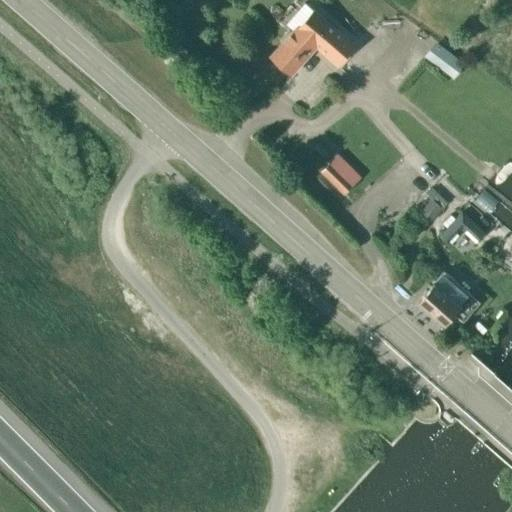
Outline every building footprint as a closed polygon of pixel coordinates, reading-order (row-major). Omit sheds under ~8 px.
[(337,63),(353,45),(314,11),(294,34),(292,32),(271,55),(291,73),(316,45),(337,63)] [(435,41),(425,54),(452,75),(462,62),(435,41)] [(361,181),(337,156),(320,171),(344,195),(361,181)] [(447,201),(432,188),(426,194),(431,199),(420,211),(430,220),(447,201)] [(463,209),(441,232),(447,238),(462,223),(478,238),(485,231),(463,209)] [(443,324),(452,313),(468,294),(442,271),(416,301),(443,324)] [(511,404),(507,409),(499,417),(493,425),(488,430),(485,435),(484,440),(486,441),(489,439),(493,436),(499,431),(511,416),(511,404)]
